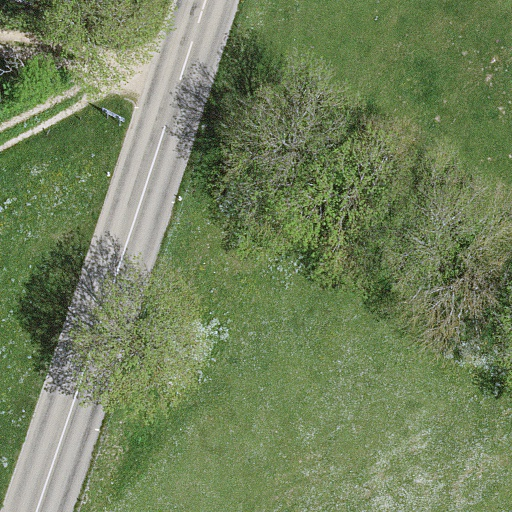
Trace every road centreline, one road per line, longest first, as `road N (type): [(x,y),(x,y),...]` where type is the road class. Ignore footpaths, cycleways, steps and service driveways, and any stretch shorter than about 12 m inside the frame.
road 1 (tertiary): [(37,511),(208,0)]
road 2 (track): [(172,107),(35,48),(0,47)]
